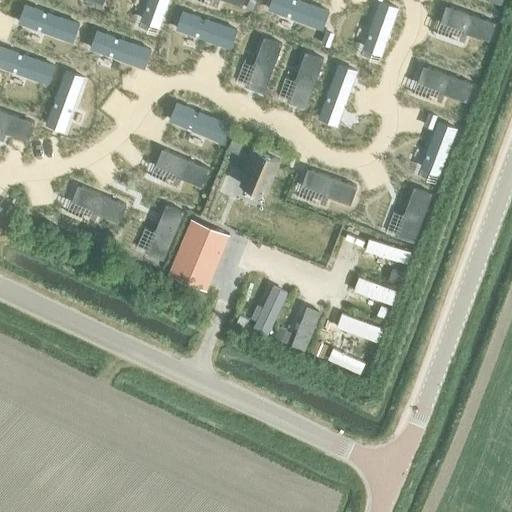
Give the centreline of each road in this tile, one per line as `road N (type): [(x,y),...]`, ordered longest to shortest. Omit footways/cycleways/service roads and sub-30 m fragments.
road 1 (tertiary): [(396,474),(0,288)]
road 2 (tertiary): [(396,474),(511,167)]
